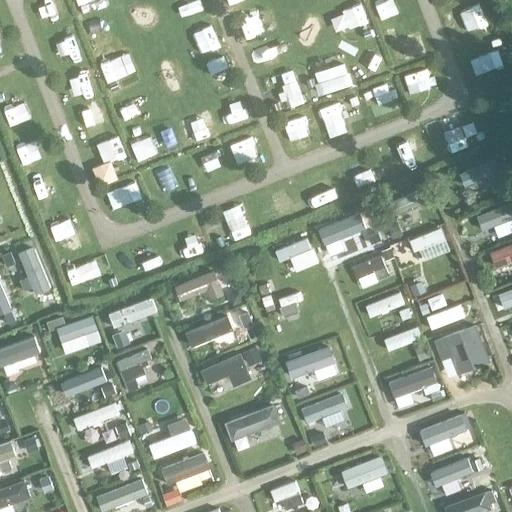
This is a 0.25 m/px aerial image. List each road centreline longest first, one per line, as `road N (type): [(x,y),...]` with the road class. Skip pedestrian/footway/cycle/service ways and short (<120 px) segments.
road 1 (unknown): [(238,494),(154,305)]
road 2 (unknown): [(511,395),(444,218)]
